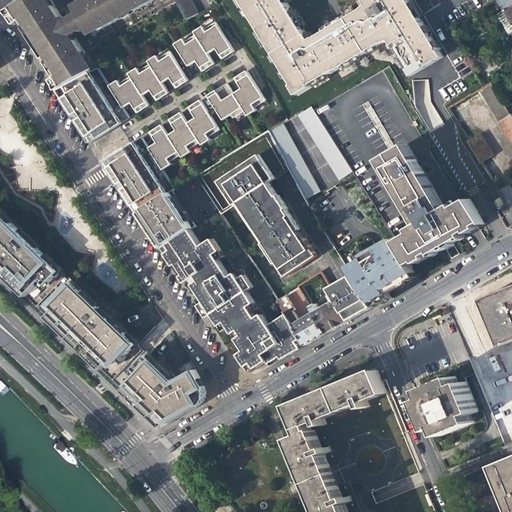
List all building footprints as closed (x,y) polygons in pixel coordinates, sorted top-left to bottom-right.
[(0,0),(0,4),(4,12),(24,0),(0,0)] [(46,4),(42,0),(24,0),(4,12),(14,26),(21,21),(32,14),(46,4)] [(174,0),(186,22),(199,15),(190,0),(92,0),(77,9),(80,15),(73,19),(71,23),(76,32),(80,33),(87,29),(90,34),(97,31),(98,33),(122,20),(120,17),(133,11),(134,13),(157,0),(174,0)] [(286,0),(241,0),(300,94),(396,37),(428,90),(430,92),(459,74),(414,0),(363,0),(370,12),(314,46),(286,0)] [(505,0),(496,0),(497,1),(503,12),(511,5),(511,0),(510,0),(507,3),(505,0)] [(39,41),(47,52),(53,48),(57,54),(52,57),(55,62),(53,64),(60,75),(58,77),(56,78),(60,83),(57,85),(56,88),(58,92),(92,73),(84,61),(86,60),(81,52),(83,51),(75,39),(73,40),(71,38),(72,34),(66,26),(63,25),(60,22),(62,21),(50,2),(46,4),(32,14),(36,20),(31,22),(35,28),(30,31),(38,42),(39,41)] [(511,5),(503,12),(511,25),(511,23),(511,5)] [(32,38),(43,54),(47,52),(39,41),(38,42),(30,31),(35,28),(31,22),(36,20),(32,14),(21,21),(23,25),(32,38)] [(195,33),(196,36),(208,56),(213,53),(216,51),(223,61),(234,54),(216,24),(205,31),(203,28),(195,33)] [(184,40),(175,46),(189,68),(194,65),(197,63),(204,74),(215,67),(208,56),(196,36),(186,43),(184,40)] [(53,48),(47,52),(43,54),(45,58),(51,67),(58,77),(60,75),(53,64),(55,62),(52,57),(57,54),(53,48)] [(157,57),(149,62),(150,65),(163,85),(169,81),(171,80),(178,90),(189,83),(170,53),(159,59),(157,57)] [(129,74),(131,77),(144,97),(148,94),(151,92),(158,103),(170,95),(163,85),(150,65),(139,71),(137,69),(129,74)] [(92,73),(58,92),(75,117),(92,144),(131,120),(124,109),(109,86),(98,70),(92,73)] [(265,103),(246,73),(235,80),(241,90),(239,92),(233,96),(245,113),(248,118),(256,113),(254,110),(265,103)] [(118,81),(109,86),(124,109),(129,106),(132,104),(139,115),(150,108),(144,97),(131,77),(120,84),(118,81)] [(511,144),(511,117),(507,109),(491,83),(479,91),(511,144)] [(245,113),(233,96),(227,85),(215,93),(218,97),(214,99),(210,102),(223,122),(231,117),(233,120),(245,113)] [(219,132),(200,102),(189,109),(196,120),(192,122),(188,125),(200,145),(202,147),(210,142),(208,139),(219,132)] [(350,173),(312,113),(309,107),(297,115),(336,181),(350,173)] [(200,145),(188,125),(181,114),(169,122),(176,132),(172,135),(168,137),(181,157),(183,160),(191,154),(189,152),(200,145)] [(321,190),(282,124),(269,132),(290,169),(306,199),(321,190)] [(168,137),(162,127),(150,134),(157,144),(153,147),(149,150),(163,172),(172,167),(170,164),(181,157),(168,137)] [(463,134),(482,163),(494,156),(481,135),(478,137),(473,129),(463,134)] [(290,169),(269,132),(196,177),(221,216),(237,205),(277,265),(279,264),(287,276),(313,258),(310,253),(315,250),(311,245),(310,246),(304,237),(302,238),(298,232),(300,231),(269,183),(290,169)] [(163,172),(149,150),(142,139),(104,163),(117,183),(128,199),(138,215),(153,205),(172,193),(175,191),(163,172)] [(405,147),(378,163),(416,227),(407,232),(410,235),(395,244),(411,269),(451,246),(467,238),(476,231),(485,226),(469,201),(453,210),(451,207),(443,212),(405,147)] [(510,185),(511,187),(511,179),(507,172),(503,174),(510,185)] [(510,229),(511,228),(511,187),(510,185),(500,192),(509,207),(505,209),(500,212),(510,229)] [(175,191),(172,193),(153,205),(163,222),(180,211),(173,201),(181,195),(177,189),(175,191)] [(165,225),(175,240),(189,231),(191,230),(181,215),(165,225)] [(50,281),(59,272),(2,217),(0,219),(0,269),(5,274),(4,276),(25,296),(45,276),(50,281)] [(353,292),(337,301),(350,322),(363,314),(374,309),(347,268),(345,264),(331,243),(321,226),(312,232),(323,250),(322,251),(344,288),(348,285),(353,292)] [(175,240),(166,246),(170,251),(165,255),(172,267),(175,265),(183,276),(179,278),(184,284),(189,280),(190,280),(196,276),(199,281),(193,285),(200,297),(204,303),(198,307),(206,319),(212,315),(215,320),(220,327),(225,324),(229,329),(244,352),(239,356),(246,368),(252,364),(255,370),(267,362),(269,365),(280,358),(282,361),(307,346),(286,315),(268,326),(257,310),(251,313),(248,308),(253,304),(246,292),(242,286),(238,281),(233,284),(229,278),(217,261),(214,256),(219,252),(211,240),(200,247),(189,231),(175,240)] [(375,251),(347,268),(374,309),(391,299),(388,294),(401,286),(410,282),(411,278),(409,275),(413,273),(411,269),(395,244),(395,243),(393,244),(390,239),(375,248),(374,249),(375,251)] [(161,249),(165,255),(170,251),(166,246),(161,249)] [(223,257),(219,252),(214,256),(217,261),(223,257)] [(172,267),(179,278),(183,276),(175,265),(172,267)] [(240,271),(229,278),(233,284),(238,281),(242,286),(247,283),(240,271)] [(316,277),(325,290),(329,288),(321,273),(316,277)] [(189,280),(193,285),(199,281),(196,276),(190,280),(189,280)] [(119,363),(136,346),(70,282),(52,302),(57,306),(46,317),(62,333),(101,371),(113,359),(119,363)] [(251,289),(247,283),(242,286),(246,292),(251,289)] [(501,348),(511,343),(511,290),(497,297),(482,303),(501,348)] [(311,307),(315,314),(328,335),(340,328),(350,322),(337,301),(333,295),(329,297),(333,303),(319,311),(315,305),(311,307)] [(194,301),(198,307),(204,303),(200,297),(194,301)] [(296,312),(287,297),(278,303),(286,315),(307,346),(320,339),(328,335),(315,314),(300,322),(294,314),(296,312)] [(257,310),(253,304),(248,308),(251,313),(257,310)] [(224,333),(229,329),(225,324),(220,327),(224,333)] [(270,367),(282,361),(280,358),(269,365),(270,367)] [(205,390),(195,371),(174,382),(175,381),(175,379),(175,378),(173,377),(172,376),(171,376),(169,377),(152,361),(122,391),(141,409),(161,429),(200,406),(203,402),(205,398),(206,394),(205,390)] [(186,372),(194,367),(191,361),(182,366),(186,372)] [(250,373),(255,370),(252,364),(246,368),(250,373)] [(347,511),(311,427),(386,395),(377,373),(362,379),(320,396),(290,408),(302,437),(291,442),(299,462),(319,508),(320,511),(347,511)] [(418,402),(430,433),(437,430),(440,438),(473,425),(469,417),(476,414),(464,383),(457,386),(453,379),(421,392),(424,400),(418,402)] [(503,432),(511,430),(511,412),(500,414),(500,420),(502,419),(503,432)] [(511,511),(511,460),(492,469),(509,511),(511,511)]
